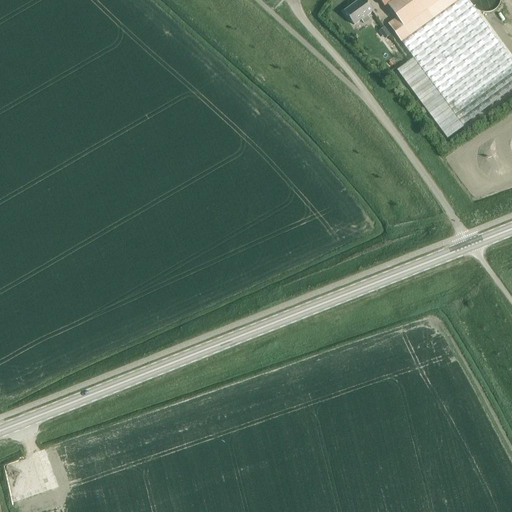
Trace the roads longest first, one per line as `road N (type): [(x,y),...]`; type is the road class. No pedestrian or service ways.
road 1 (secondary): [(0,430),(470,245)]
road 2 (unclassified): [(470,245),(371,104)]
road 3 (unclassified): [(371,104),(256,0)]
road 4 (unclassified): [(371,104),(291,0)]
